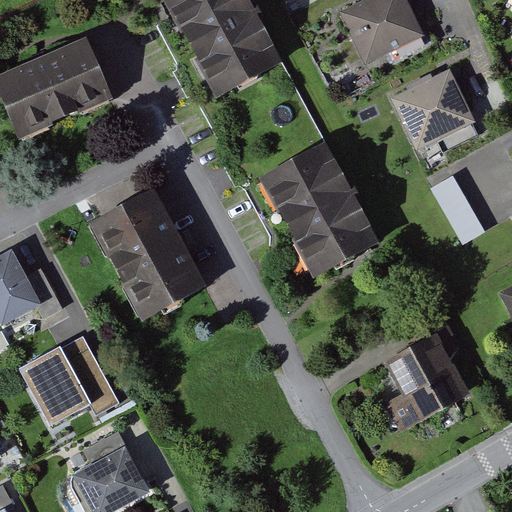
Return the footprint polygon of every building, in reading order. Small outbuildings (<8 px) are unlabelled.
[(249,0),(170,0),(169,1),(224,99),(285,65),(249,0)] [(406,0),(381,0),(348,15),(372,68),(426,44),(406,0)] [(84,37),(3,80),(33,138),(115,96),(84,37)] [(450,75),(397,100),(420,146),(473,121),(450,75)] [(328,144),(267,178),(322,276),(383,242),(328,144)] [(456,178),(435,191),(469,247),(490,234),(456,178)] [(153,200),(100,228),(148,318),(201,291),(153,200)] [(14,254),(0,260),(0,331),(1,334),(44,311),(14,254)] [(440,337),(394,363),(431,428),(476,402),(440,337)] [(70,347),(21,373),(54,435),(103,409),(70,347)] [(127,449),(79,474),(98,511),(120,511),(152,496),(127,449)]
